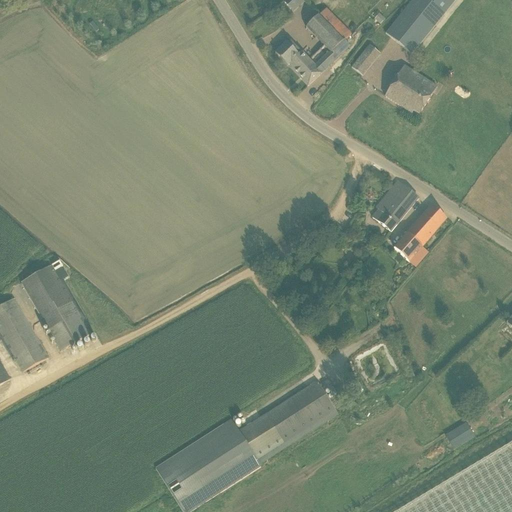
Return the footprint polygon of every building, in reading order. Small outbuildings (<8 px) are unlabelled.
[(306,0),(305,0),(285,0),(283,2),(293,12),(306,0)] [(412,0),(386,34),(412,55),(455,0),(412,0)] [(314,20),(306,28),(331,53),(332,53),(345,41),(320,15),(314,20)] [(302,52),(301,52),(291,41),(287,44),(287,43),(275,54),(287,67),(294,60),(296,63),(298,61),(303,66),(309,60),(302,52)] [(308,87),(350,47),(345,41),(332,53),(331,53),(329,55),(328,54),(315,66),(309,60),(303,66),(298,61),(296,63),(294,60),(287,67),(288,66),(308,87)] [(351,68),(362,77),(381,53),(370,45),(351,68)] [(404,67),(385,97),(405,110),(407,108),(414,112),(419,115),(433,94),(426,89),(429,83),(404,67)] [(391,233),(418,199),(398,182),(378,206),(380,208),(372,218),(391,233)] [(408,262),(422,247),(447,219),(432,206),(393,248),(408,262)] [(351,259),(340,266),(343,271),(354,265),(351,259)] [(91,335),(52,266),(22,283),(61,352),(91,335)] [(48,359),(15,299),(0,307),(0,331),(23,373),(48,359)] [(0,362),(0,386),(10,380),(0,362)] [(192,511),(261,468),(257,461),(335,410),(317,382),(265,416),(239,432),(232,420),(156,469),(182,511),(192,511)] [(466,424),(445,437),(454,451),(475,438),(466,424)] [(511,511),(511,442),(395,511),(511,511)]
